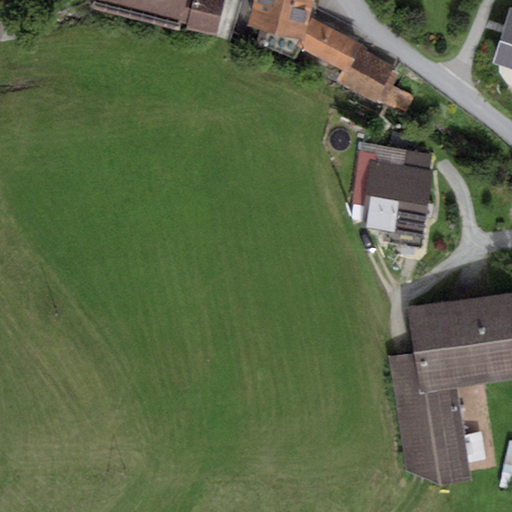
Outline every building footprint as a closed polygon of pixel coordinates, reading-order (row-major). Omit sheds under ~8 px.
[(92,0),(91,6),(178,29),(180,21),(188,24),(187,28),(216,35),(224,0),(92,0)] [(313,0),(253,0),(247,25),(260,28),(255,46),(295,59),(302,47),(310,17),(313,0)] [(511,7),(510,6),(491,63),(511,69),(511,7)] [(361,44),(310,17),(302,47),(343,71),(347,73),(359,49),(361,44)] [(343,71),(336,81),(376,103),(378,100),(392,70),(394,67),(359,49),(347,73),(343,71)] [(399,74),(392,70),(378,100),(384,103),(393,86),(399,74)] [(411,96),(393,86),(384,103),(402,113),(411,96)] [(362,153),(360,153),(352,202),(363,204),(359,229),(386,233),(385,244),(421,249),(425,219),(431,219),(433,203),(428,202),(433,170),(431,169),(433,155),(363,144),(362,153)] [(511,292),(406,309),(412,352),(387,355),(404,470),(440,487),(470,482),(456,389),(511,380),(511,292)]
